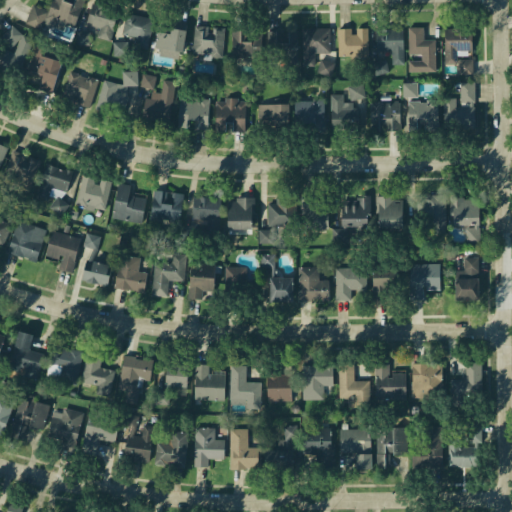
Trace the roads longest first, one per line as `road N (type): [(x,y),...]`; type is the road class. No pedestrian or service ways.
road 1 (residential): [(0,102),(93,140),(213,162),(510,161)]
road 2 (residential): [(511,329),(193,329),(89,312),(0,286)]
road 3 (residential): [(511,497),(197,499),(0,464)]
road 4 (residential): [(511,329),(507,0)]
